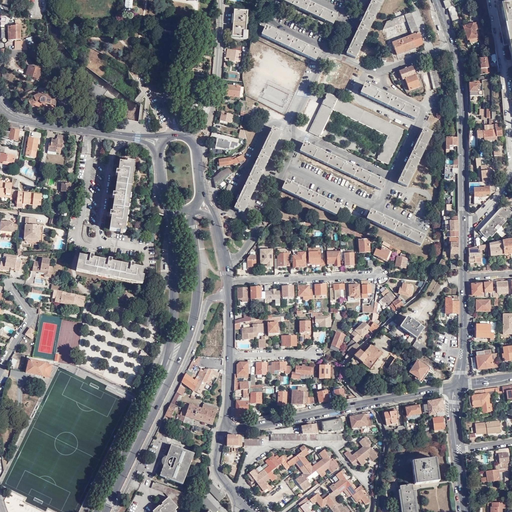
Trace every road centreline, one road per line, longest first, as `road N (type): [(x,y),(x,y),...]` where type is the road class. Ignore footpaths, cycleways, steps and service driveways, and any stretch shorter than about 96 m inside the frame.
road 1 (residential): [(113,511),(203,307),(229,295)]
road 2 (residential): [(326,52),(257,226),(225,262)]
road 3 (primary): [(155,399),(196,301),(191,209)]
road 4 (residential): [(169,348),(83,511)]
road 5 (primary): [(463,225),(453,46)]
road 6 (residential): [(228,281),(378,276)]
road 7 (residential): [(492,0),(511,145)]
road 8 (secondary): [(140,138),(16,118),(0,106)]
road 9 (secondary): [(221,0),(214,99),(190,138)]
road 10 (primary): [(166,205),(169,348)]
road 11 (primary): [(224,425),(364,403)]
road 12 (residential): [(453,46),(384,69),(326,52)]
road 13 (primary): [(155,399),(101,511)]
